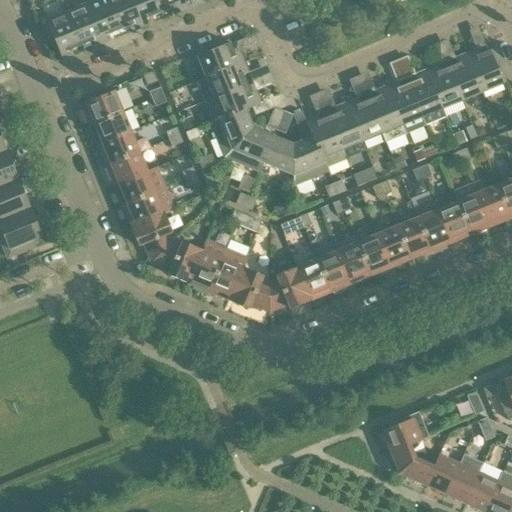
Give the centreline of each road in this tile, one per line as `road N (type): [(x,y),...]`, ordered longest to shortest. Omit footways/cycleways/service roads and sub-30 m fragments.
road 1 (residential): [(98,248),(134,306),(273,354),(511,256)]
road 2 (residential): [(502,11),(301,93),(288,84),(256,0)]
road 3 (residential): [(28,79),(224,0)]
road 4 (residential): [(28,79),(98,248)]
